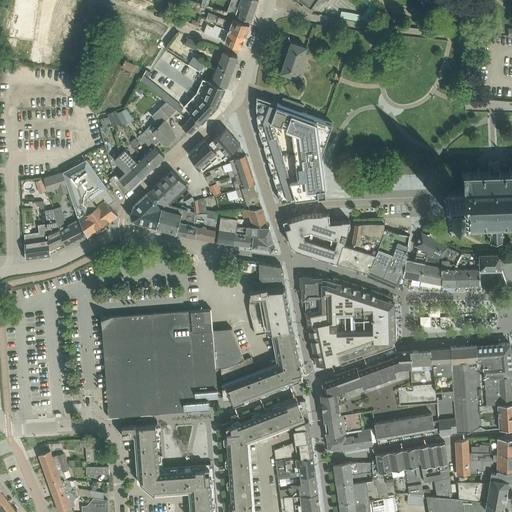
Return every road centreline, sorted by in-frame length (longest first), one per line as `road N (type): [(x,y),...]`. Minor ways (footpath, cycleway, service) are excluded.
road 1 (residential): [(120,511),(115,449),(102,424),(9,429),(0,420)]
road 2 (residential): [(237,101),(131,199),(122,233)]
road 3 (residential): [(421,199),(299,203),(274,214)]
road 4 (residential): [(216,247),(251,345),(267,356)]
